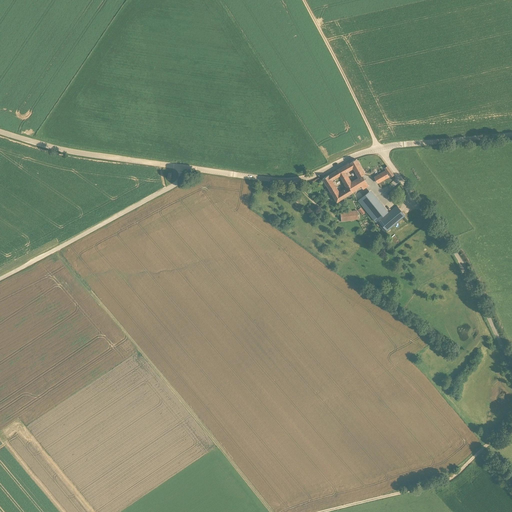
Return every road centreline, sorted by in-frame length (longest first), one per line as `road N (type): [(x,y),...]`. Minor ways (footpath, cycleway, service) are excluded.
road 1 (track): [(271,511),(56,251)]
road 2 (unclassified): [(511,364),(460,261),(379,149)]
road 3 (unclassified): [(0,281),(189,168)]
road 4 (track): [(320,511),(438,483),(511,423)]
road 5 (unclassified): [(189,168),(292,181),(379,149)]
road 6 (unclassified): [(189,168),(0,131)]
road 7 (track): [(379,149),(303,0)]
road 8 (unclassified): [(379,149),(511,135)]
